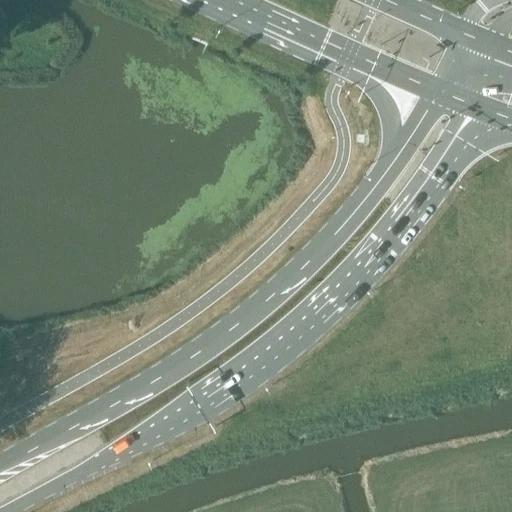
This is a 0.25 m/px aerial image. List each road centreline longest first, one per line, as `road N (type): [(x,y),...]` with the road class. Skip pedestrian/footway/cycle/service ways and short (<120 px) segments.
road 1 (primary): [(4,511),(265,359),(357,277),(472,106)]
road 2 (primary): [(439,92),(359,206),(262,307),(160,377),(0,464)]
road 3 (primary): [(225,0),(439,92)]
